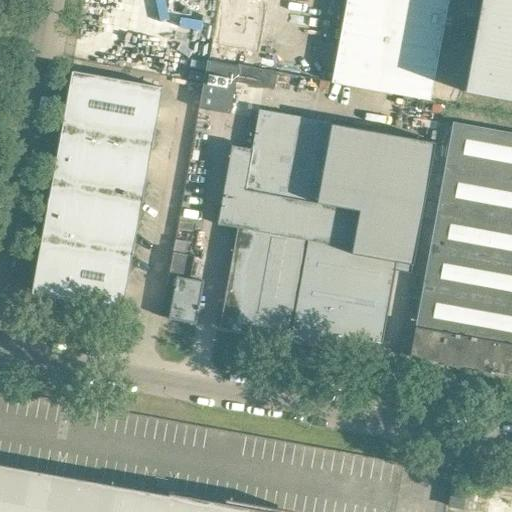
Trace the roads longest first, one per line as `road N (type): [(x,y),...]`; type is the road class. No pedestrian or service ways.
road 1 (unclassified): [(511,446),(0,353)]
road 2 (unknown): [(430,497),(0,419)]
road 3 (unclassified): [(0,204),(38,0)]
